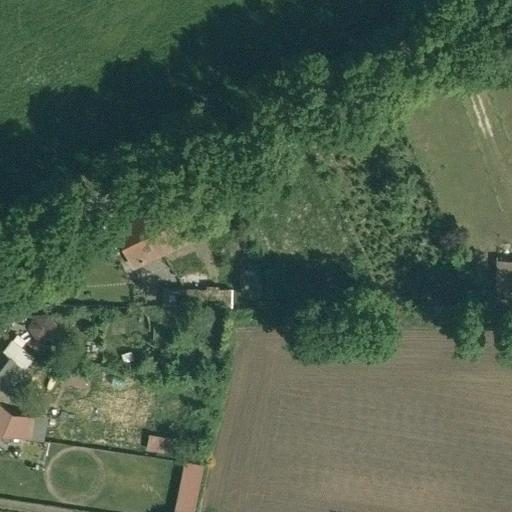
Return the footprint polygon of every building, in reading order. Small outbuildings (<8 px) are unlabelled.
[(172,205),(121,228),(136,261),(187,238),(172,205)] [(511,258),(501,258),(499,285),(511,285),(511,258)] [(182,267),(182,283),(204,283),(204,267),(182,267)] [(52,331),(50,308),(26,310),(28,333),(52,331)] [(6,346),(0,353),(0,378),(18,354),(6,346)] [(84,379),(84,364),(61,363),(61,379),(84,379)] [(176,449),(178,434),(147,430),(145,445),(176,449)] [(190,458),(178,511),(193,511),(203,461),(190,458)]
